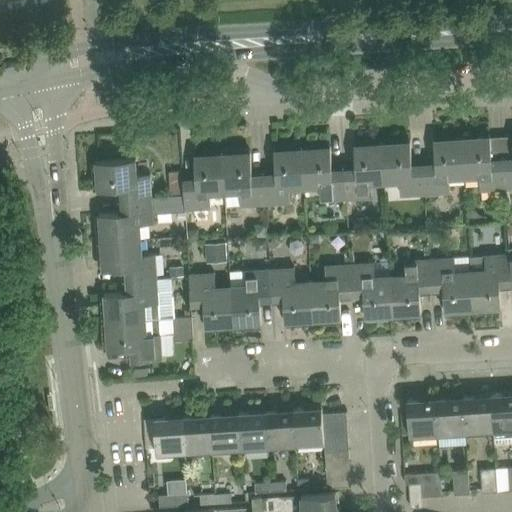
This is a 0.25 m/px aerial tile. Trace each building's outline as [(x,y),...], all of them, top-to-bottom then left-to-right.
[(491,134),(463,136),(465,176),(481,175),(482,189),(506,187),(504,157),(493,158),(491,134)] [(436,162),(425,163),(426,192),(450,191),(450,177),(465,176),(463,136),(435,138),(436,162)] [(411,140),(383,141),(386,181),(401,180),(402,194),(426,192),(425,163),(413,163),(411,140)] [(357,167),(345,168),(347,197),(371,196),(370,182),(386,181),(383,141),(355,143),(357,167)] [(332,145),(303,147),(306,186),(321,185),(321,199),(347,197),(345,168),(333,169),(332,145)] [(277,172),(265,173),(267,203),(291,201),(290,187),(306,186),(303,147),(275,148),(277,172)] [(251,150),(223,152),(226,192),(227,205),(267,203),(265,173),(253,173),(251,150)] [(226,192),(223,152),(195,153),(197,177),(184,178),(185,192),(185,193),(186,208),(211,206),(210,193),(226,192)] [(121,188),(122,200),(152,198),(152,195),(150,173),(137,173),(136,158),(96,160),(98,189),(121,188)] [(184,176),(170,177),(171,193),(185,192),(184,178),(184,176)] [(123,211),(100,213),(101,241),(141,238),(140,223),(154,222),(153,212),(186,210),(186,208),(185,193),(174,194),(152,195),(152,198),(122,200),(123,211)] [(267,223),(254,224),(255,237),(268,236),(267,223)] [(438,227),(430,227),(431,241),(439,241),(438,227)] [(199,228),(189,229),(189,239),(200,239),(199,228)] [(320,233),(311,233),(311,242),(317,242),(320,238),(320,233)] [(276,236),(270,243),(275,248),(281,240),(276,236)] [(126,267),(127,279),(157,277),(155,253),(142,253),(141,238),(101,241),(103,269),(126,267)] [(267,239),(256,239),(256,247),(259,250),(268,249),(267,239)] [(227,242),(207,244),(207,251),(228,250),(227,242)] [(228,250),(207,251),(208,264),(229,263),(228,250)] [(511,277),(510,253),(470,255),(474,308),(502,306),(500,283),(511,282),(511,277)] [(470,255),(431,258),(433,288),(444,287),(446,310),(474,308),(470,255)] [(406,273),(392,274),(394,313),(422,311),(421,288),(433,288),(431,258),(405,259),(406,273)] [(375,261),(351,263),(353,293),(364,292),(366,315),(394,313),(392,274),(375,275),(375,261)] [(326,278),(312,279),(314,318),(342,317),(341,294),(353,293),(351,263),(325,264),(326,278)] [(185,265),(170,266),(171,276),(185,275),(185,265)] [(295,266),(271,268),(273,298),(285,297),(286,320),(314,318),(312,279),(296,280),(295,266)] [(247,283),(232,284),(234,324),(262,322),(261,299),(273,298),(271,268),(246,270),(247,283)] [(234,324),(232,284),(215,285),(214,272),(190,273),(192,303),(205,302),(206,325),(234,324)] [(105,293),(106,321),(174,316),(171,276),(157,277),(127,279),(128,291),(105,293)] [(132,360),(162,358),(160,334),(173,333),(173,340),(193,339),(192,316),(174,316),(106,321),(108,349),(131,347),(132,360)] [(511,441),(511,392),(492,394),(494,429),(495,442),(511,441)] [(466,430),(494,429),(492,394),(464,395),(466,430)] [(439,432),(466,430),(464,395),(437,397),(439,432)] [(410,434),(439,432),(437,397),(408,399),(410,434)] [(324,437),(323,424),(322,407),(295,408),(297,442),(324,441),(324,437)] [(269,444),(297,442),(295,408),(267,410),(269,444)] [(241,446),(269,444),(267,410),(239,412),(241,446)] [(323,412),(323,424),(348,423),(347,411),(323,412)] [(213,447),(241,446),(239,412),(211,414),(213,447)] [(185,449),(213,447),(211,414),(183,415),(185,449)] [(158,451),(185,449),(183,415),(155,417),(158,451)] [(323,424),(324,437),(349,435),(348,423),(323,424)] [(324,437),(324,441),(325,449),(350,448),(349,435),(324,437)] [(325,449),(326,462),(350,460),(350,448),(325,449)] [(326,462),(327,474),(351,473),(350,460),(326,462)] [(481,469),(482,492),(498,492),(497,468),(481,469)] [(453,470),(455,494),(470,493),(469,469),(453,470)] [(423,496),(443,495),(441,471),(405,473),(406,483),(410,483),(422,482),(423,496)] [(351,473),(327,474),(328,487),(352,485),(351,473)] [(309,478),(298,478),(299,489),(310,488),(309,478)] [(287,480),(271,481),(272,490),(287,489),(287,480)] [(271,481),(255,482),(256,491),(272,490),(271,481)] [(411,506),(423,506),(423,496),(422,482),(410,483),(411,506)] [(160,493),(161,505),(189,504),(188,491),(160,493)] [(232,491),(216,492),(216,502),(232,501),(232,491)] [(301,494),(302,511),(337,511),(336,491),(301,494)] [(216,502),(216,492),(200,492),(200,502),(216,502)] [(262,511),(262,497),(253,498),(253,511),(262,511)]
